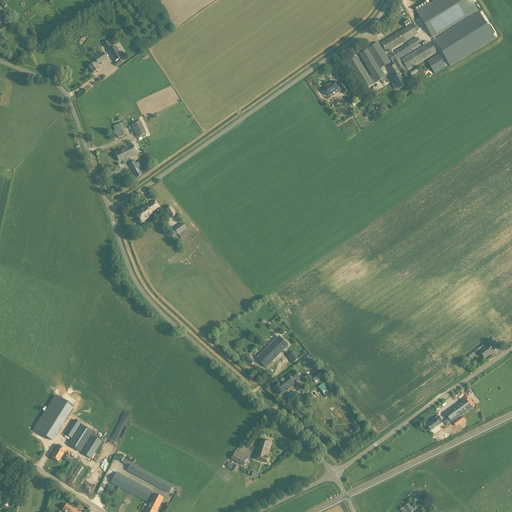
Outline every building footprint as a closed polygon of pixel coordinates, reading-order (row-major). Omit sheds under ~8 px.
[(478,11),(471,0),(437,0),(417,12),(433,38),(478,11)] [(479,13),(434,40),(450,66),(495,38),(493,35),(496,33),(491,25),(487,27),(479,13)] [(412,25),(381,44),(385,50),(386,53),(417,34),(412,25)] [(400,61),(399,59),(422,45),(418,38),(388,56),(394,65),(387,69),(389,72),(388,73),(390,78),(393,76),(398,86),(397,86),(398,89),(399,88),(400,89),(405,86),(406,87),(410,85),(406,79),(403,81),(399,76),(407,71),(402,63),(403,62),(408,70),(437,53),(431,43),(400,61)] [(369,49),(381,69),(391,63),(385,53),(386,53),(385,50),(383,51),(378,43),(369,49)] [(122,57),(116,47),(108,52),(114,62),(122,57)] [(374,79),(372,81),(357,56),(347,62),(364,90),(386,77),(381,69),(369,49),(359,54),(374,79)] [(94,63),(94,64),(89,67),(93,73),(98,70),(96,66),(107,59),(103,52),(94,58),(96,62),(94,63)] [(427,61),(430,67),(434,74),(446,67),(438,55),(427,61)] [(323,89),(324,91),(323,92),(323,93),(324,95),(326,95),(327,94),(328,96),(335,91),(337,93),(341,90),(344,94),(349,90),(343,83),(338,86),(339,86),(337,87),(333,81),(323,89)] [(146,134),(140,121),(131,125),(137,138),(146,134)] [(118,137),(125,135),(121,125),(114,127),(118,137)] [(127,159),(136,154),(132,144),(122,149),(123,150),(115,153),(119,161),(126,158),(127,159)] [(128,164),(136,178),(142,175),(134,161),(128,164)] [(155,201),(146,206),(135,213),(140,221),(147,216),(149,217),(152,215),(151,213),(159,207),(155,201)] [(170,206),(165,210),(171,218),(176,214),(170,206)] [(182,224),(174,229),(178,235),(186,229),(182,224)] [(495,353),(491,348),(497,343),(493,338),(485,345),(486,346),(485,348),(480,352),(485,359),(490,355),(491,356),(495,353)] [(272,351),(277,357),(282,353),(283,355),(288,351),(282,343),(272,351)] [(277,357),(272,351),(270,349),(267,351),(269,353),(261,359),(268,367),(273,363),(272,361),(277,357)] [(310,355),(301,363),(304,367),(309,363),(313,368),(317,365),(310,355)] [(297,383),(290,374),(273,387),(280,396),(297,383)] [(319,404),(331,395),(322,384),(321,383),(310,393),(319,404)] [(38,433),(52,441),(73,407),(56,395),(33,429),(38,433)] [(446,415),(451,423),(472,408),(466,400),(446,415)] [(441,419),(439,416),(431,421),(432,422),(427,426),(431,431),(440,425),(438,421),(441,419)] [(453,423),(456,426),(464,420),(461,417),(453,423)] [(65,435),(72,439),(69,445),(80,452),(93,432),(81,425),(82,424),(74,419),(65,435)] [(81,453),(91,459),(102,442),(92,436),(81,453)] [(267,463),(269,458),(267,458),(272,443),(261,439),(256,455),(255,454),(254,459),(267,463)] [(58,462),(66,450),(58,445),(50,457),(58,462)] [(244,466),(248,459),(235,452),(231,459),(244,466)] [(64,459),(70,463),(73,459),(67,455),(64,459)] [(173,486),(131,464),(132,462),(125,458),(122,463),(129,467),(126,471),(169,493),(170,492),(171,493),(172,491),(174,489),(178,491),(179,489),(173,486)] [(229,468),(235,472),(239,465),(232,461),(231,463),(229,462),(226,466),(229,468)] [(152,491),(117,472),(111,483),(146,502),(148,499),(149,499),(152,494),(151,493),(152,491)] [(145,511),(155,511),(163,499),(154,494),(145,511)] [(11,509),(14,499),(4,496),(1,505),(11,509)] [(409,503),(400,510),(401,511),(406,511),(407,511),(412,511),(415,510),(409,503)]
